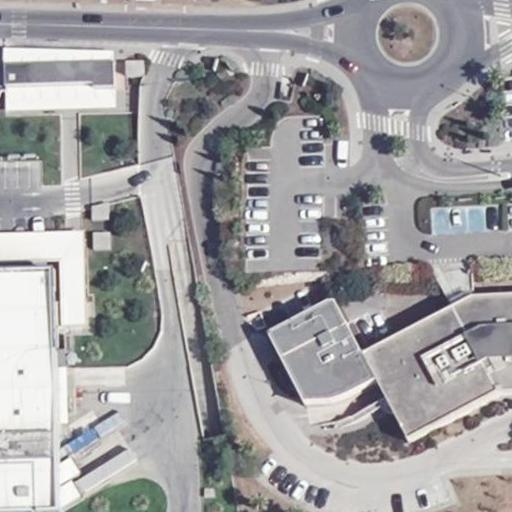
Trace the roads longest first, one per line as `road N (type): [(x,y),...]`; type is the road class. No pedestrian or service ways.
road 1 (tertiary): [(0,23),(241,28)]
road 2 (tertiary): [(241,28),(331,47),(365,65)]
road 3 (tertiary): [(361,4),(241,28)]
